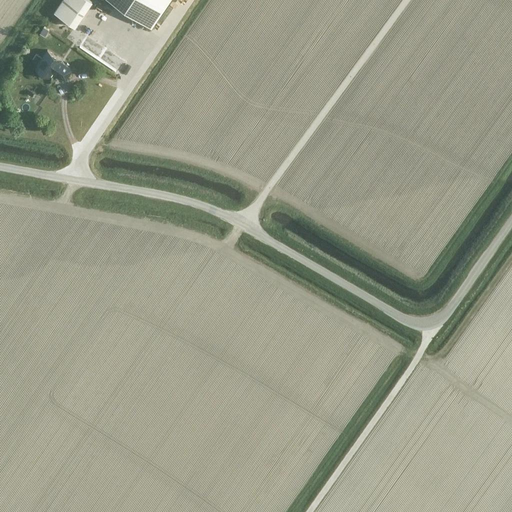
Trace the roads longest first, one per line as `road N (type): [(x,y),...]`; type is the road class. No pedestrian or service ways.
road 1 (unclassified): [(511,222),(450,309),(415,323),(181,198),(0,166)]
road 2 (unknown): [(408,0),(241,224)]
